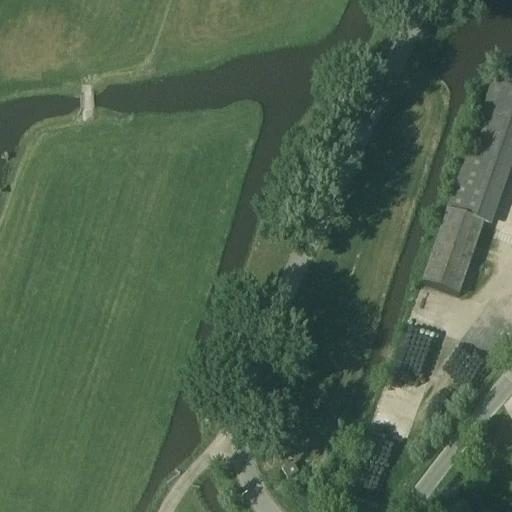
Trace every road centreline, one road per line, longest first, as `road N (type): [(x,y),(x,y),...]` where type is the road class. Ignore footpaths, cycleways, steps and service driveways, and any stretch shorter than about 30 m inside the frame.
road 1 (unclassified): [(269,511),(239,447),(242,387),(422,0)]
road 2 (unclassified): [(405,511),(511,379)]
